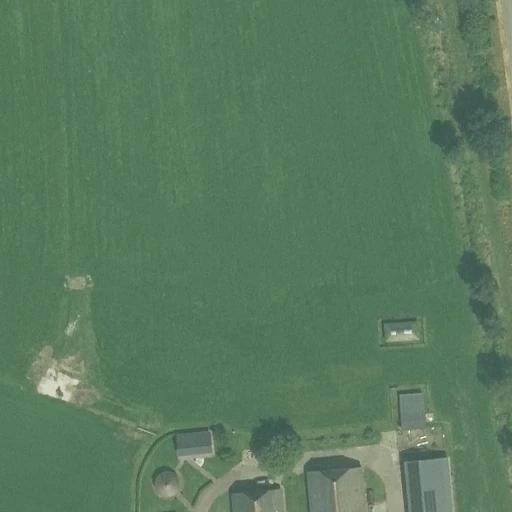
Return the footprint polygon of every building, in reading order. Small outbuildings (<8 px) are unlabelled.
[(383,323),(385,343),(420,340),(419,321),(383,323)] [(388,377),(281,377),(281,431),(388,431),(388,377)] [(422,394),(400,395),(402,430),(425,428),(422,394)] [(210,431),(178,434),(180,454),(212,451),(210,431)] [(454,511),(448,459),(404,464),(409,511),(454,511)] [(365,511),(362,467),(309,472),(313,511),(281,511),(280,490),(233,494),(235,511),(365,511)]
